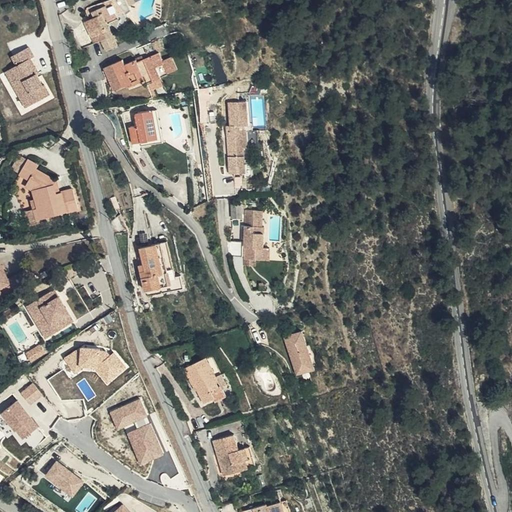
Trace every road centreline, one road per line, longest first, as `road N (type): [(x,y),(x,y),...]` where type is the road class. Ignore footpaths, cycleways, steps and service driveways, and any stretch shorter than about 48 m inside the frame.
road 1 (tertiary): [(441,0),(432,84),(437,180),(493,511)]
road 2 (residential): [(127,301),(50,0)]
road 3 (track): [(492,507),(504,494),(495,414),(511,435)]
